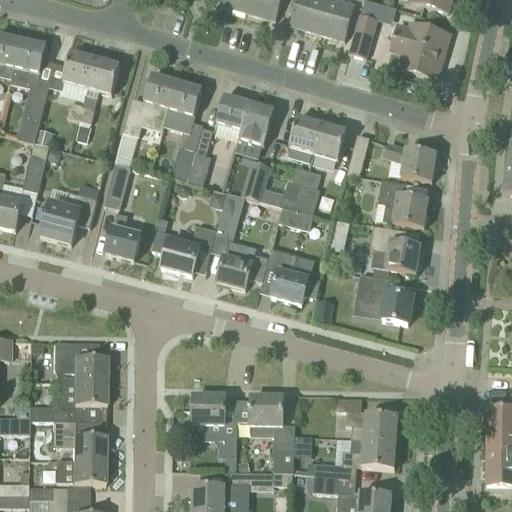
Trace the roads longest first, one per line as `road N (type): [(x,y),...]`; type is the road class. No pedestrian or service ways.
road 1 (residential): [(468,132),(115,30)]
road 2 (residential): [(450,390),(148,313)]
road 3 (unclassified): [(450,390),(468,132)]
road 4 (residential): [(142,511),(148,313)]
road 5 (residential): [(148,313),(0,274)]
road 6 (unclassified): [(468,132),(497,0)]
road 7 (unclassified): [(441,511),(450,390)]
